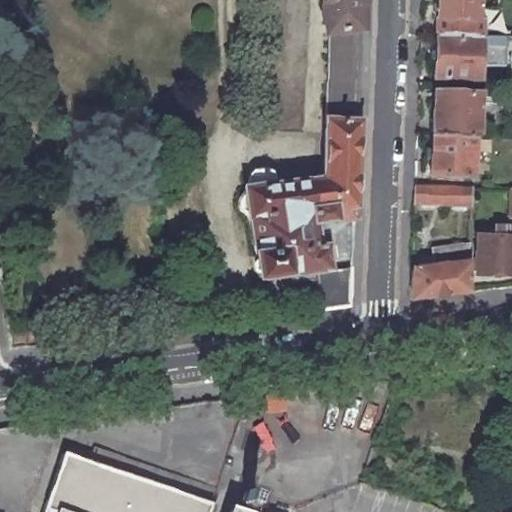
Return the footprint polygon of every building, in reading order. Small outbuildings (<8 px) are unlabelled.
[(257,278),(284,275),(314,272),(316,283),(319,310),(349,307),(351,268),(327,270),(325,248),(322,248),(319,222),(353,218),(361,0),(321,0),(327,32),(322,181),(276,187),(275,178),(271,173),(269,171),(263,169),(260,168),(257,169),(252,172),(249,177),(247,182),(248,190),(244,190),(245,194),(239,201),(240,211),(248,217),(248,219),(250,219),(257,278)] [(475,0),(435,0),(435,34),(480,35),(481,18),(475,18),(475,0)] [(480,35),(435,34),(433,77),(478,79),(480,35)] [(478,93),(433,91),(431,134),(471,136),(476,136),(478,93)] [(471,136),(431,134),(429,176),(469,177),(471,136)] [(472,186),(414,184),(413,203),(471,204),(472,187),(472,186)] [(496,226),(498,226),(477,225),(476,235),(492,236),(492,231),(493,229),(493,228),(494,227),(495,227),(496,226)] [(476,235),(474,273),(511,274),(511,236),(505,236),(505,231),(504,229),(501,226),(498,226),(496,226),(495,227),(494,227),(493,228),(493,229),(492,231),(492,236),(476,235)] [(432,265),(411,268),(409,299),(468,292),(470,245),(431,249),(432,265)] [(314,272),(284,275),(285,286),(316,283),(314,272)] [(248,414),(283,410),(281,391),(246,395),(248,414)] [(169,407),(128,413),(130,425),(171,420),(169,407)] [(74,457),(62,453),(41,511),(236,511),(230,510),(228,511),(207,511),(216,489),(93,447),(91,452),(77,447),(74,457)] [(245,491),(241,503),(251,506),(255,495),(245,491)]
